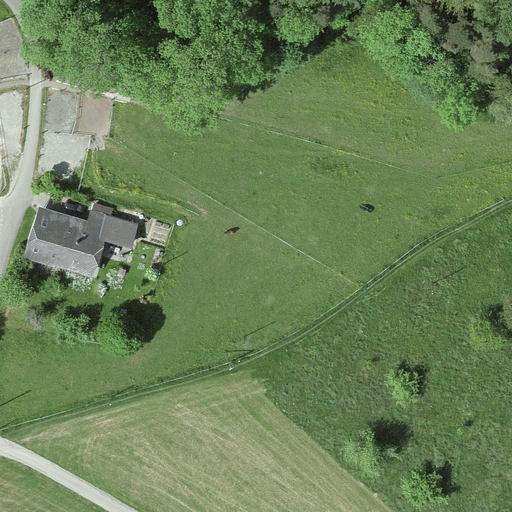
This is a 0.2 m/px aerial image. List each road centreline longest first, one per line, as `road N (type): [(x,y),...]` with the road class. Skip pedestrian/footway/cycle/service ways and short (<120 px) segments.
road 1 (track): [(0,259),(26,184),(36,82),(31,41),(10,0)]
road 2 (track): [(125,511),(0,446)]
